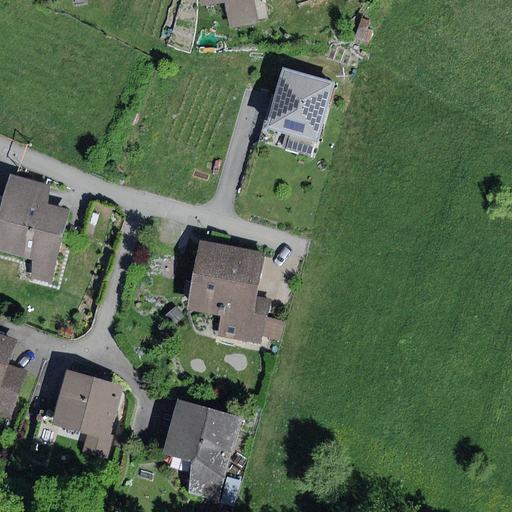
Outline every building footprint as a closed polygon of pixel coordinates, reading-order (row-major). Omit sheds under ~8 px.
[(201,0),(203,7),(227,2),(231,28),(258,24),(254,0),(201,0)] [(336,85),(285,71),(269,129),(289,134),(285,151),(316,159),(336,85)] [(50,186),(11,175),(5,198),(0,217),(0,251),(32,259),(32,277),(51,282),(71,211),(49,205),(50,186)] [(264,253),(202,241),(189,312),(220,318),(216,337),(261,346),(262,337),(266,317),(252,314),(264,253)] [(176,307),(165,315),(174,326),(184,318),(176,307)] [(286,322),(266,317),(262,337),(281,342),(286,322)] [(17,341),(0,334),(0,389),(9,366),(17,341)] [(28,373),(9,366),(0,389),(0,417),(10,421),(28,373)] [(126,387),(68,371),(56,414),(53,425),(111,441),(126,387)] [(242,419),(180,401),(165,455),(191,462),(192,468),(225,478),(242,419)] [(53,425),(56,414),(40,409),(31,441),(47,446),(53,425)] [(225,478),(192,468),(189,494),(220,502),(225,478)]
